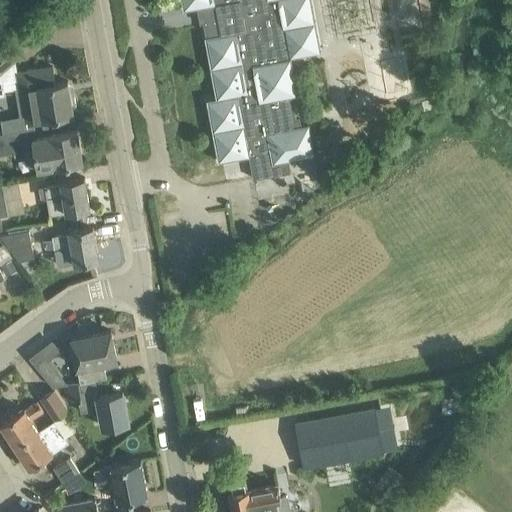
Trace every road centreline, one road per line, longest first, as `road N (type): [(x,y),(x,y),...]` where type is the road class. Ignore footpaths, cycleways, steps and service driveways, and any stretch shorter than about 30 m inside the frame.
road 1 (residential): [(135,284),(141,248),(92,0)]
road 2 (residential): [(187,511),(152,326),(135,284)]
road 3 (residential): [(0,356),(79,294),(135,284)]
